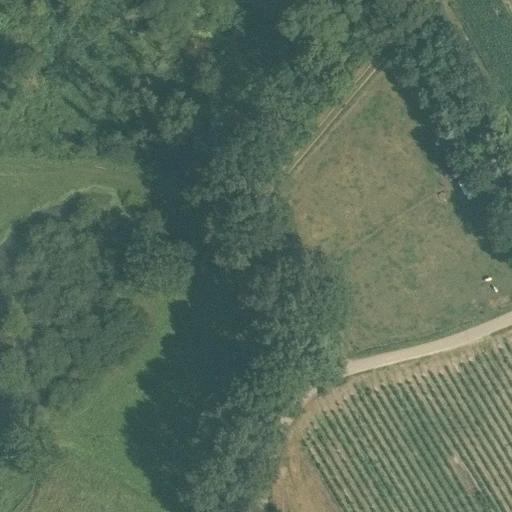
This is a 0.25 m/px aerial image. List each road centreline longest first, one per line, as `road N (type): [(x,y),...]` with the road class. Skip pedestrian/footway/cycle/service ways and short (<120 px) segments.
road 1 (track): [(358,368),(303,275),(279,205),(285,180),(431,0)]
road 2 (unclassified): [(273,511),(277,436),(316,388),(511,316)]
